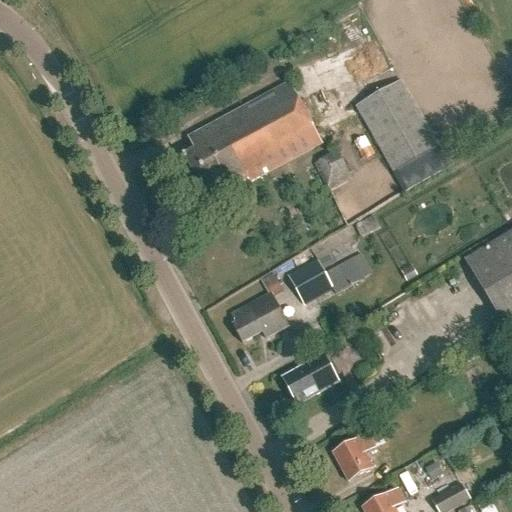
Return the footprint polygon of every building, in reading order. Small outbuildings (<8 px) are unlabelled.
[(367,126),(377,145),(394,174),(406,194),(446,171),(435,152),(440,149),(402,83),(356,109),(366,127),(367,126)] [(320,146),(287,84),(189,138),(196,151),(183,158),(203,193),(227,180),(232,190),(250,180),(252,183),(320,146)] [(328,193),(352,180),(338,153),(314,167),(328,193)] [(373,218),(356,228),(363,239),(379,229),(373,218)] [(506,331),(511,326),(511,233),(464,262),(506,331)] [(337,293),(362,279),(351,261),(326,275),(324,272),(331,268),(326,259),(318,264),(318,263),(290,279),(306,307),(335,290),(337,293)] [(417,277),(412,268),(401,274),(407,283),(417,277)] [(274,276),(261,283),(268,296),(271,294),(273,298),(283,293),(274,276)] [(266,341),(289,328),(271,295),(231,316),(236,326),(234,328),(243,345),(263,334),(266,341)] [(339,385),(324,357),(283,380),(298,408),(339,385)] [(376,450),(368,436),(333,455),(349,485),(374,472),(365,456),(376,450)] [(444,476),(442,472),(437,465),(426,471),(431,479),(433,482),(444,476)] [(465,485),(433,502),(439,511),(450,511),(473,500),(465,485)] [(405,505),(398,491),(363,510),(363,511),(395,511),(405,505)] [(496,511),(490,501),(477,507),(479,511),(496,511)]
